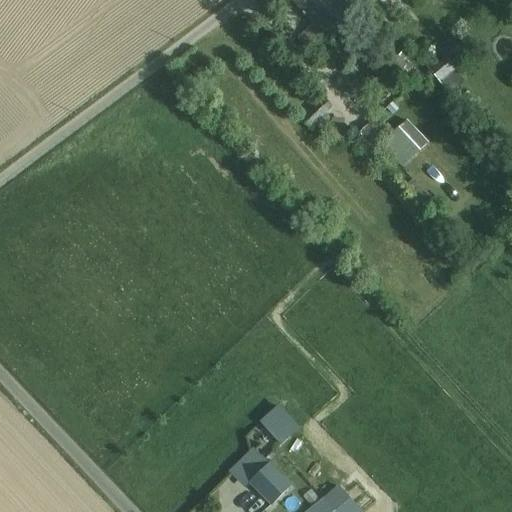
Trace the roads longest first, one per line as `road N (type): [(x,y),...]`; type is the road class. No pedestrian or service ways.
road 1 (unclassified): [(241,0),(0,178)]
road 2 (unclassified): [(131,511),(0,377)]
